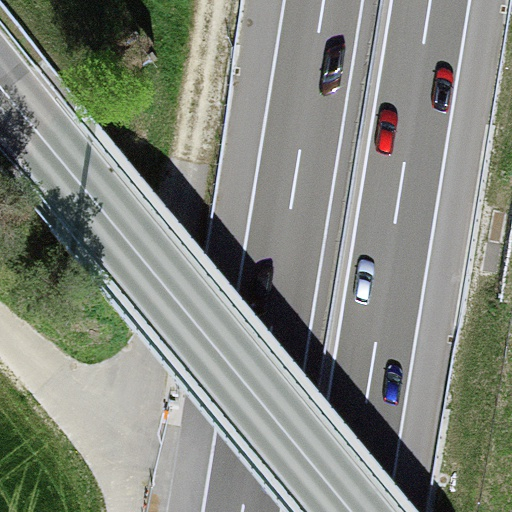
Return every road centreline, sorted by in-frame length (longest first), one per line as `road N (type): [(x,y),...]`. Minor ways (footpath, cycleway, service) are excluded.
road 1 (secondary): [(351,511),(0,86)]
road 2 (motorway): [(348,511),(430,0)]
road 3 (motorway): [(323,0),(242,511)]
road 4 (track): [(200,74),(133,448)]
